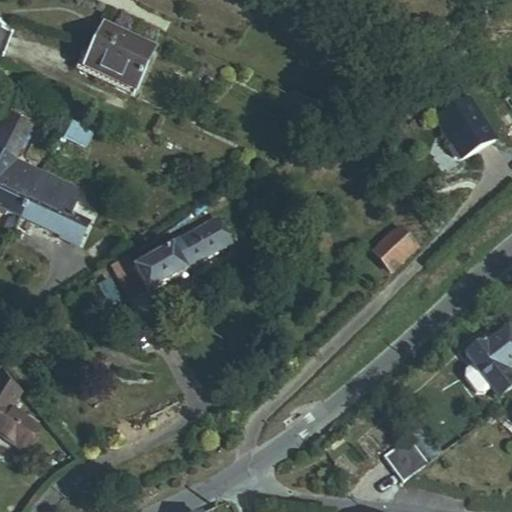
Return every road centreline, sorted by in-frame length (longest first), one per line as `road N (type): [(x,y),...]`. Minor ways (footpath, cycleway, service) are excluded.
road 1 (unclassified): [(219,480),(307,425),(511,241)]
road 2 (residential): [(219,480),(405,511)]
